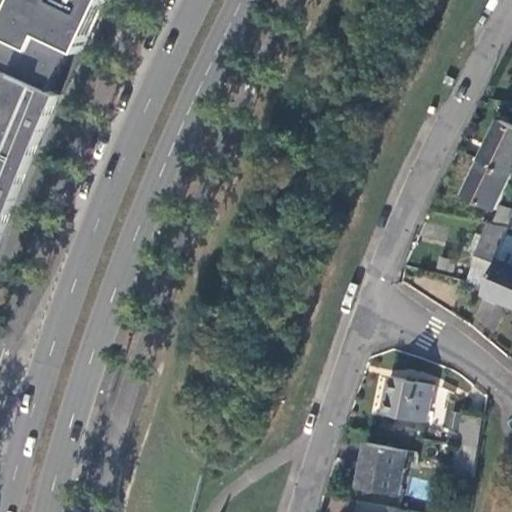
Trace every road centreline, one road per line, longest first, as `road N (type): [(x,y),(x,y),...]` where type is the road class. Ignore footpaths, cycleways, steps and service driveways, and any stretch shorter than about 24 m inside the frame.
road 1 (primary): [(48,511),(133,240),(242,0)]
road 2 (primary): [(198,0),(98,221),(47,367)]
road 3 (residential): [(511,7),(455,103),(370,299)]
road 4 (residential): [(370,299),(299,511)]
road 5 (residential): [(511,396),(370,299)]
road 6 (primary): [(47,367),(6,511)]
